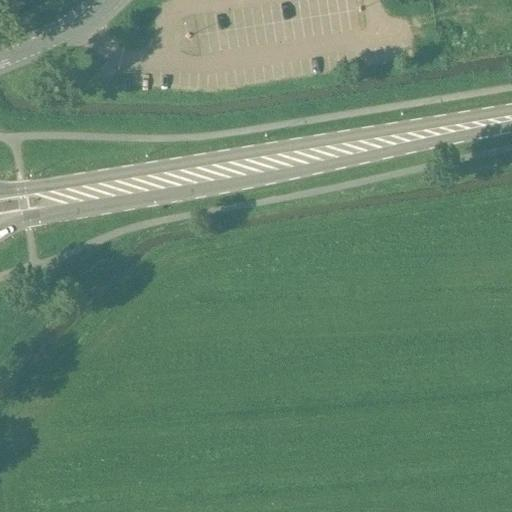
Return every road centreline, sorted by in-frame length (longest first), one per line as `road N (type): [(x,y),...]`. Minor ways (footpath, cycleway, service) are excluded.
road 1 (secondary): [(119,191),(511,118)]
road 2 (tertiary): [(0,62),(79,26),(106,0)]
road 3 (secondary): [(0,224),(119,191)]
